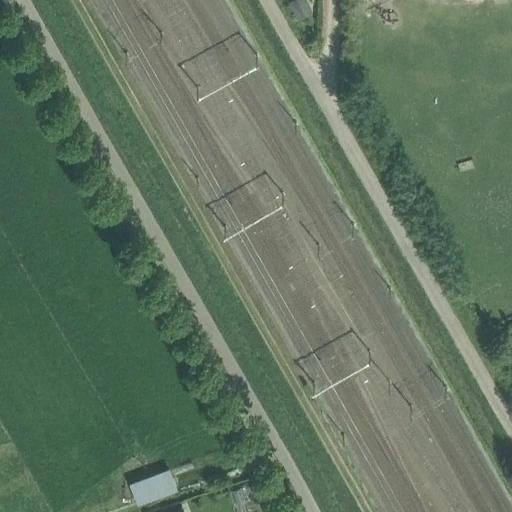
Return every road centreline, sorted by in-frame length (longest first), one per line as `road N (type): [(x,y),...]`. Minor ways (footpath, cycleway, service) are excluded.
road 1 (unclassified): [(313,511),(23,0)]
road 2 (unclassified): [(270,0),(511,421)]
